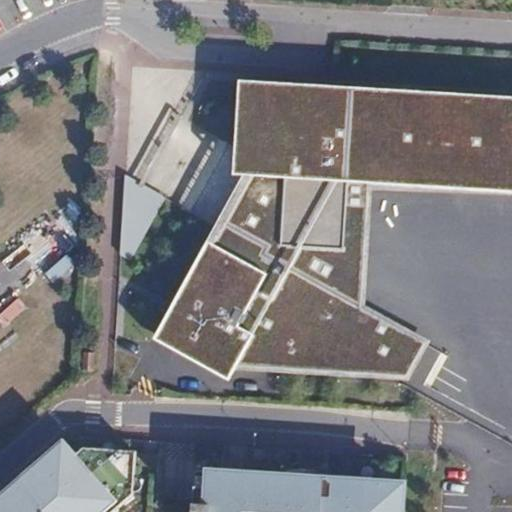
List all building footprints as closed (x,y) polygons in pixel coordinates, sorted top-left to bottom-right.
[(235,207),(159,340),(166,344),(207,367),(213,355),(236,368),(240,360),(254,368),(253,369),(365,375),(374,358),(407,376),(424,343),(364,302),(300,259),(341,183),(342,171),(379,173),(511,181),(511,90),(309,78),(303,78),(303,86),(261,83),(261,88),(257,145),(262,159),(235,207)] [(379,173),(342,171),(341,183),(300,259),(364,302),(379,173)] [(67,256),(46,274),(55,285),(76,267),(67,256)] [(84,351),(84,370),(95,370),(95,352),(84,351)] [(228,381),(236,368),(213,355),(207,367),(205,368),(228,381)] [(374,358),(365,375),(406,377),(407,376),(374,358)] [(135,448),(83,447),(74,454),(62,441),(0,494),(0,511),(84,511),(89,509),(91,511),(106,511),(130,490),(135,448)] [(405,511),(407,484),(197,469),(194,511),(405,511)]
